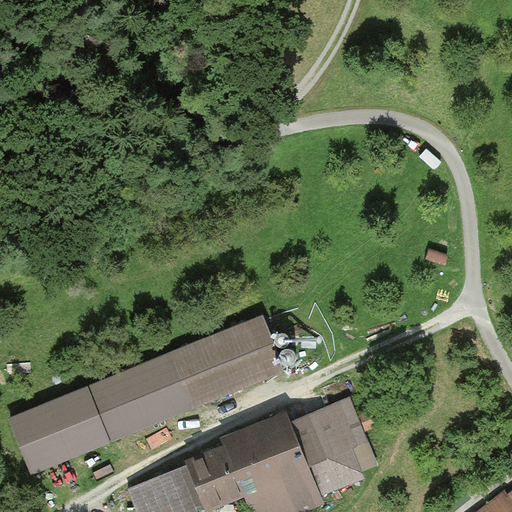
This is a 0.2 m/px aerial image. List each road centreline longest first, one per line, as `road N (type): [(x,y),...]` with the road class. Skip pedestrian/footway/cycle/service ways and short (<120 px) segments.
road 1 (track): [(221,151),(348,119),(417,127),(447,151),(466,190),(476,303),(511,373)]
road 2 (track): [(0,260),(221,151)]
road 3 (track): [(74,511),(285,389)]
road 4 (track): [(476,303),(285,389)]
road 5 (track): [(221,151),(280,109),(325,57),(350,0)]
